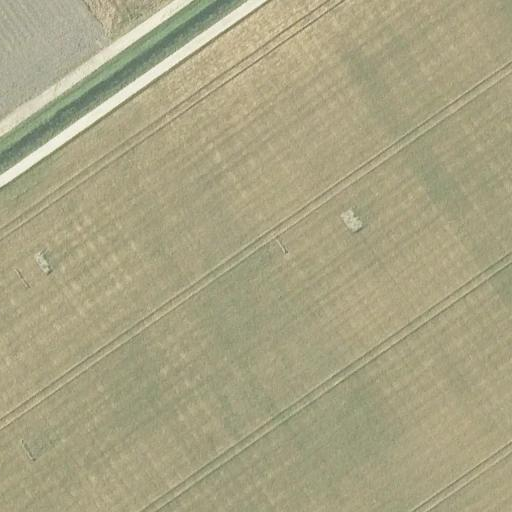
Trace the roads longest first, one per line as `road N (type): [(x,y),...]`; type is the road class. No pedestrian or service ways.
road 1 (track): [(259,0),(0,183)]
road 2 (track): [(186,0),(0,131)]
